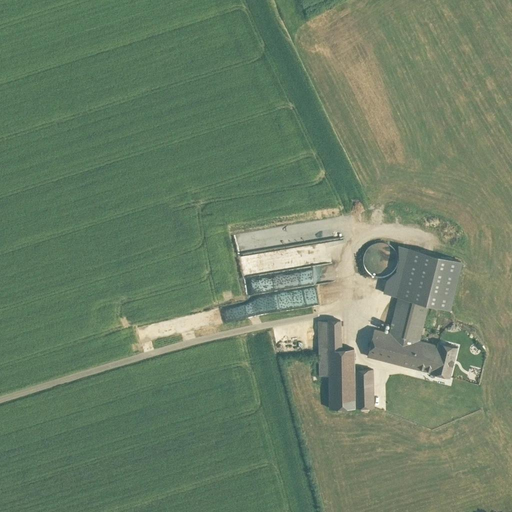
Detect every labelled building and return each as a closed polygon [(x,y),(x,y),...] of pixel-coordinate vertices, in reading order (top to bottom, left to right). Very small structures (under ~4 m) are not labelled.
[(396,266),(398,259),(396,252),(392,247),(387,243),(380,242),(373,243),(368,247),(364,253),(363,259),(364,266),(368,271),(374,275),(380,276),(387,275),(393,271),(396,266)] [(332,262),(243,277),(247,295),(335,281),(332,262)] [(374,328),(367,356),(450,377),(457,347),(438,342),(437,345),(419,340),(429,303),(399,296),(389,332),(374,328)] [(341,319),(328,320),(329,380),(329,407),(355,407),(354,369),(354,348),(341,348),(341,319)] [(328,320),(319,320),(320,380),(329,380),(328,320)] [(143,342),(158,339),(155,325),(140,327),(143,342)] [(373,368),(354,369),(355,407),(374,406),(373,368)]
